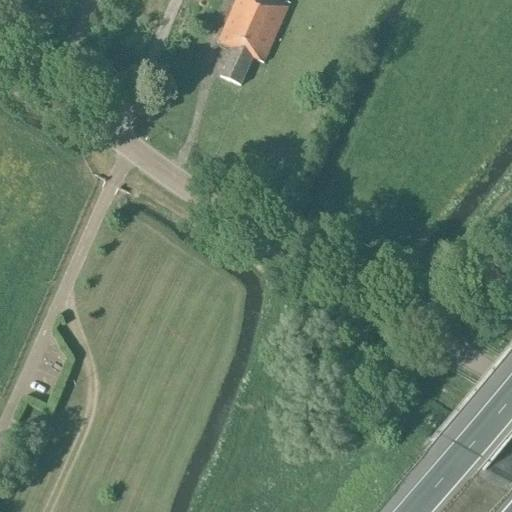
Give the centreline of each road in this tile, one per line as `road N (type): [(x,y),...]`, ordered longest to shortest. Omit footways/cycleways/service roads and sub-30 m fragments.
road 1 (tertiary): [(511,378),(288,250),(0,58)]
road 2 (motorway): [(511,398),(415,511)]
